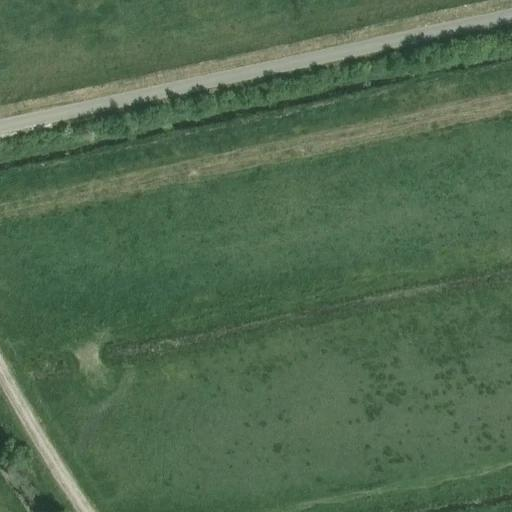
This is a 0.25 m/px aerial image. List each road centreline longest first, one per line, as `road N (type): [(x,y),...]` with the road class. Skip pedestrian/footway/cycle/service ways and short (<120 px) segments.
road 1 (unclassified): [(0,128),(511,16)]
road 2 (track): [(87,511),(0,372)]
